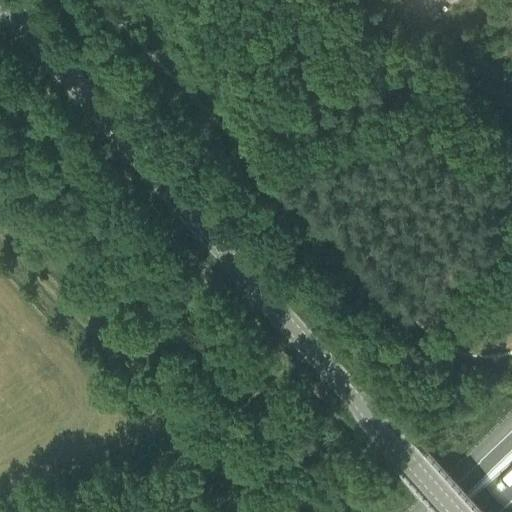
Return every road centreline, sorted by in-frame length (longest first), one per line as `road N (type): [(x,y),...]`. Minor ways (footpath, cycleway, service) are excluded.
road 1 (unclassified): [(454,511),(7,0)]
road 2 (track): [(103,0),(438,334),(481,355),(511,358)]
